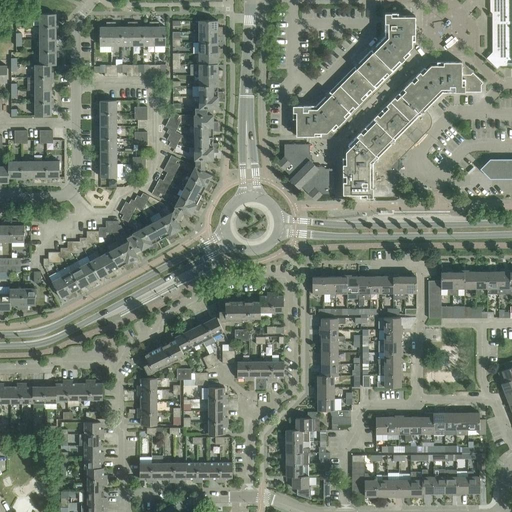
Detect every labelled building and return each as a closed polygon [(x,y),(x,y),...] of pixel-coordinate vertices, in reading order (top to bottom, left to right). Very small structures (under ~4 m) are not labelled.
[(511,0),(490,0),(490,11),(492,13),(493,52),(487,58),(497,68),(500,66),(511,65),(511,0)] [(412,46),(412,41),(415,41),(415,15),(398,16),(398,12),(385,12),(385,35),(377,43),(318,103),(316,105),(293,105),(293,119),(296,119),(296,136),(321,136),(321,132),(327,132),(328,131),(330,134),(397,66),(410,53),(408,50),(412,46)] [(40,27),(58,26),(58,22),(56,22),(56,14),(40,14),(40,27)] [(199,32),(223,32),(223,27),(218,27),(218,20),(199,20),(199,32)] [(166,45),(166,36),(166,26),(159,27),(159,21),(154,22),(154,45),(166,45)] [(100,45),(111,45),(111,22),(106,22),(106,27),(100,27),(100,45)] [(122,45),(122,27),(116,27),(116,22),(111,22),(111,45),(122,45)] [(122,45),(133,45),(133,22),(128,22),(128,27),(122,27),(122,45)] [(144,45),(144,27),(138,27),(138,22),(133,22),(133,45),(144,45)] [(144,45),(154,45),(154,22),(150,22),(150,27),(144,27),(144,45)] [(40,39),(56,39),(56,32),(58,32),(58,26),(40,27),(40,39)] [(199,43),(218,42),(218,36),(223,36),(223,32),(199,32),(199,43)] [(40,52),(58,52),(58,47),(56,47),(56,39),(40,39),(40,52)] [(199,53),(223,53),(223,48),(218,48),(218,42),(199,43),(199,53)] [(51,64),(51,65),(56,65),(56,57),(58,57),(58,52),(40,52),(40,64),(40,65),(51,64)] [(199,64),(218,64),(218,58),(223,58),(223,53),(199,53),(199,64)] [(462,62),(461,62),(454,62),(450,62),(449,62),(438,62),(437,62),(430,62),(425,67),(348,144),(350,147),(346,151),(346,157),(343,157),(343,194),(360,194),(360,197),(399,197),(399,160),(429,130),(430,129),(431,127),(431,125),(432,123),(432,121),(432,119),(431,116),(430,115),(429,113),(425,109),(443,92),(481,92),(483,83),(463,62),(462,62)] [(51,72),(51,65),(51,64),(40,65),(40,64),(35,64),(35,77),(53,77),(53,72),(51,72)] [(127,76),(133,76),(133,64),(122,65),(122,72),(127,72),(127,76)] [(139,72),(144,72),(144,64),(133,64),(133,76),(139,76),(139,72)] [(148,76),(155,76),(155,64),(144,64),(144,72),(148,72),(148,76)] [(161,72),(163,72),(166,72),(166,64),(155,64),(155,76),(161,76),(161,72)] [(199,64),(191,64),(191,75),(200,75),(223,75),(223,70),(218,70),(218,64),(199,64)] [(100,66),(94,66),(94,72),(100,72),(105,72),(105,76),(111,76),(111,65),(100,65),(100,66)] [(118,72),(122,72),(122,65),(111,65),(111,76),(118,76),(118,72)] [(200,86),(218,86),(218,80),(223,80),(223,75),(200,75),(200,86)] [(35,90),(51,90),(51,82),(53,82),(53,77),(35,77),(35,90)] [(200,97),(223,96),(223,92),(218,92),(218,86),(200,86),(200,97)] [(35,103),(53,102),(53,97),(51,97),(51,90),(35,90),(35,103)] [(212,107),(213,108),(218,108),(218,101),(223,101),(223,96),(200,97),(200,107),(212,107)] [(99,113),(117,113),(116,100),(100,100),(100,108),(98,108),(99,113)] [(35,103),(35,115),(35,116),(51,115),(51,107),(53,107),(53,102),(35,103)] [(213,111),(213,108),(212,107),(200,107),(195,107),(195,115),(195,126),(218,126),(218,121),(213,121),(213,114),(213,115),(213,111)] [(168,121),(178,126),(181,121),(178,119),(180,115),(173,111),(171,115),(168,121)] [(100,126),(117,126),(117,113),(99,113),(99,118),(100,118),(100,126)] [(176,132),(178,126),(168,121),(165,127),(169,128),(176,132)] [(99,139),(117,138),(117,126),(100,126),(101,134),(99,134),(99,139)] [(195,137),(213,137),(213,131),(218,131),(218,126),(195,126),(195,137)] [(169,128),(167,133),(170,134),(167,139),(171,141),(177,145),(182,135),(176,132),(169,128)] [(195,148),(218,148),(218,143),(213,143),(213,137),(195,137),(195,148)] [(101,151),(117,151),(117,138),(99,139),(99,144),(101,144),(101,151)] [(284,157),(278,163),(284,169),(287,167),(312,192),(309,194),(316,200),(322,194),(335,194),(335,168),(319,168),(310,160),(310,144),(284,144),(284,157)] [(205,171),(205,159),(214,159),(214,152),(218,152),(218,148),(195,148),(195,159),(196,159),(196,167),(205,171)] [(99,164),(117,164),(117,151),(101,151),(101,159),(99,159),(99,164)] [(176,163),(178,158),(171,155),(167,165),(177,170),(180,164),(176,163)] [(511,160),(490,161),(481,170),(490,180),(511,180),(511,160)] [(16,179),(21,179),(21,161),(9,161),(9,166),(9,177),(16,177),(16,179)] [(27,177),(34,177),(34,161),(21,161),(21,179),(27,179),(27,177)] [(42,179),(47,179),(47,161),(34,161),(34,177),(42,177),(42,179)] [(47,161),(47,179),(52,179),(52,177),(60,177),(60,161),(47,161)] [(117,164),(99,164),(99,169),(101,169),(101,177),(117,177),(117,164)] [(9,182),(9,177),(9,166),(0,165),(0,184),(1,184),(1,182),(9,182)] [(174,175),(177,170),(167,165),(164,170),(167,172),(165,176),(172,180),(174,175)] [(205,171),(196,167),(195,166),(190,177),(211,187),(213,183),(209,181),(212,175),(205,171)] [(170,184),(172,180),(165,176),(163,180),(159,178),(157,184),(167,189),(170,184)] [(209,192),(211,187),(190,177),(185,186),(202,195),(204,189),(209,192)] [(164,195),(167,189),(157,184),(152,194),(158,197),(161,193),(164,195)] [(199,200),(202,195),(185,186),(180,196),(201,207),(203,202),(199,200)] [(141,197),(138,195),(135,201),(132,199),(129,203),(136,207),(143,211),(145,206),(147,200),(141,197)] [(199,211),(201,207),(180,196),(175,206),(176,206),(174,209),(181,215),(184,210),(191,215),(195,209),(199,211)] [(129,203),(126,201),(120,212),(124,214),(131,218),(136,207),(129,203)] [(181,215),(174,209),(173,212),(162,217),(173,238),(177,236),(175,231),(181,228),(178,222),(181,215)] [(169,240),(173,238),(162,217),(153,222),(161,239),(167,236),(169,240)] [(0,241),(12,241),(11,221),(6,221),(6,225),(0,225),(0,241)] [(12,241),(15,241),(25,241),(25,230),(25,226),(24,225),(17,225),(17,221),(11,221),(12,241)] [(112,232),(112,221),(106,221),(106,227),(99,227),(99,231),(99,233),(106,233),(106,232),(112,232)] [(118,225),(118,221),(112,221),(112,232),(118,232),(118,233),(125,233),(121,225),(118,225)] [(156,242),(161,239),(153,222),(143,228),(154,248),(158,246),(156,242)] [(150,251),(154,248),(143,228),(133,233),(133,234),(127,237),(129,241),(130,241),(136,252),(141,249),(142,249),(148,246),(150,251)] [(87,242),(93,242),(93,231),(87,231),(87,237),(80,237),(80,241),(80,243),(87,243),(87,242)] [(93,231),(93,242),(99,242),(99,238),(106,238),(106,233),(99,233),(99,231),(93,231)] [(68,253),(74,253),(74,241),(67,241),(67,248),(61,248),(61,252),(61,253),(68,253)] [(138,257),(136,252),(130,241),(129,241),(119,246),(130,267),(135,264),(132,260),(138,257)] [(126,269),(130,267),(119,246),(110,251),(119,267),(124,265),(126,269)] [(113,270),(119,267),(110,251),(100,256),(111,277),(116,275),(113,270)] [(49,262),(55,263),(55,252),(48,252),(48,258),(44,258),(44,266),(49,265),(49,262)] [(68,258),(68,253),(61,253),(61,252),(55,252),(55,263),(61,263),(61,258),(68,258)] [(107,279),(111,277),(100,256),(91,261),(99,277),(105,275),(107,279)] [(94,280),(99,277),(91,261),(81,266),(92,287),(97,285),(94,280)] [(88,289),(92,287),(81,266),(72,271),(80,288),(86,285),(88,289)] [(75,290),(80,288),(72,271),(62,276),(73,297),(77,295),(75,290)] [(448,295),(453,295),(453,272),(441,272),(441,280),(441,287),(441,288),(448,288),(448,295)] [(458,288),(464,288),(464,272),(453,272),(453,295),(458,295),(458,288)] [(464,288),(476,288),(476,272),(464,272),(464,288)] [(481,288),(487,288),(487,272),(476,272),(476,288),(476,294),(481,294),(481,288)] [(499,294),(499,288),(499,272),(487,272),(487,288),(487,294),(499,294)] [(510,272),(499,272),(499,288),(499,294),(510,294),(510,272)] [(69,299),(73,297),(62,276),(52,282),(61,298),(67,295),(69,299)] [(359,299),(359,276),(347,277),(347,293),(347,299),(359,299)] [(370,299),(370,293),(370,276),(359,276),(359,299),(370,299)] [(370,293),(382,293),(382,276),(370,276),(370,293)] [(382,293),(393,293),(393,276),(382,276),(382,293)] [(405,299),(405,293),(405,276),(393,276),(393,293),(393,299),(405,299)] [(405,293),(417,292),(416,276),(405,276),(405,293)] [(312,285),(309,285),(309,293),(312,293),(324,293),(324,277),(312,277),(312,285)] [(336,299),(336,293),(336,277),(324,277),(324,293),(330,293),(330,299),(336,299)] [(336,293),(347,293),(347,277),(336,277),(336,293)] [(17,308),(23,308),(23,288),(10,289),(10,294),(11,294),(11,305),(17,305),(17,308)] [(23,288),(23,308),(28,308),(28,305),(36,304),(36,288),(23,288)] [(260,312),(272,312),(272,293),(267,293),(267,296),(260,296),(260,301),(260,312)] [(284,312),(284,296),(277,296),(277,293),(272,293),(272,312),(284,312)] [(10,305),(11,305),(11,294),(10,294),(0,294),(0,313),(3,314),(3,310),(11,310),(10,305)] [(261,317),(260,312),(260,301),(225,301),(225,305),(219,305),(219,317),(221,321),(226,320),(226,317),(261,317)] [(453,318),(453,306),(441,306),(441,312),(441,318),(453,318)] [(453,306),(453,318),(464,318),(464,316),(464,314),(464,312),(464,306),(453,306)] [(205,319),(213,336),(224,331),(217,316),(210,320),(209,317),(205,319)] [(384,329),(401,329),(401,317),(384,317),(384,329)] [(337,330),(337,323),(345,323),(345,318),(337,318),(321,318),(321,330),(337,330)] [(203,341),(213,336),(205,319),(200,321),(202,324),(196,327),(203,341)] [(193,346),(203,341),(196,327),(190,330),(189,327),(184,329),(193,346)] [(182,351),(183,351),(193,346),(184,329),(180,331),(181,334),(175,337),(176,339),(182,351)] [(235,341),(242,340),(249,340),(249,329),(235,329),(235,341)] [(385,341),(401,341),(401,329),(384,329),(385,340),(385,341)] [(345,336),(337,336),(337,330),(321,330),(322,341),(337,341),(345,341),(345,336)] [(183,351),(182,351),(176,339),(145,354),(147,358),(141,360),(148,373),(150,373),(154,371),(153,369),(184,353),(183,351)] [(401,341),(385,341),(385,340),(378,341),(379,352),(385,352),(401,352),(401,341)] [(322,353),(337,353),(337,341),(322,341),(322,353)] [(214,366),(215,366),(220,363),(214,352),(208,355),(214,366)] [(378,364),(401,363),(401,352),(385,352),(385,358),(378,358),(378,364)] [(322,364),(337,364),(337,353),(322,353),(322,364)] [(208,369),(214,366),(208,355),(203,357),(208,369)] [(502,371),(498,372),(502,383),(511,379),(511,360),(503,364),(505,369),(502,371)] [(245,381),(249,381),(249,361),(237,361),(238,378),(245,377),(245,381)] [(254,377),(261,377),(261,361),(249,361),(249,381),(254,381),(254,377)] [(268,381),(272,381),(272,361),(261,361),(261,377),(268,377),(268,381)] [(277,377),(284,377),(284,361),(272,361),(272,381),(277,381),(277,377)] [(379,375),(401,375),(401,363),(378,364),(379,375)] [(337,375),(337,369),(342,369),(342,364),(337,364),(322,364),(322,375),(334,375),(337,375)] [(177,379),(191,379),(191,368),(177,368),(177,379)] [(318,387),(334,387),(334,375),(322,375),(318,375),(318,387)] [(385,381),(378,381),(378,386),(378,387),(401,387),(401,386),(401,375),(385,375),(385,381)] [(138,390),(157,390),(157,378),(141,378),(141,385),(138,385),(138,390)] [(511,391),(511,379),(502,383),(501,383),(506,394),(511,391)] [(56,399),(57,399),(68,399),(68,380),(63,380),(63,383),(56,383),(56,386),(56,399)] [(79,399),(79,383),(73,383),(73,380),(68,380),(68,399),(79,399)] [(79,399),(91,399),(91,380),(86,380),(86,383),(79,383),(79,399)] [(91,399),(93,399),(103,399),(103,383),(95,383),(95,380),(91,380),(91,399)] [(0,402),(11,403),(11,387),(4,387),(4,383),(0,383),(0,402)] [(11,403),(22,403),(22,383),(17,383),(17,386),(11,387),(11,403)] [(34,403),(34,386),(27,386),(27,383),(22,383),(22,403),(34,403)] [(34,403),(45,402),(45,383),(40,383),(40,386),(34,386),(34,403)] [(56,386),(50,386),(50,383),(45,383),(45,402),(57,402),(57,399),(56,399),(56,386)] [(209,399),(228,399),(228,394),(225,394),(225,387),(209,387),(209,399)] [(318,398),(334,398),(334,387),(318,387),(318,398)] [(141,401),(157,401),(157,390),(138,390),(138,395),(141,395),(141,401)] [(334,410),(334,398),(318,398),(318,410),(321,410),(334,410)] [(209,411),(225,411),(225,404),(228,404),(228,399),(209,399),(209,411)] [(138,413),(157,413),(157,401),(141,401),(141,408),(138,408),(138,413)] [(209,422),(228,422),(228,417),(225,417),(225,411),(209,411),(209,422)] [(312,418),(318,418),(318,412),(308,412),(308,415),(306,415),(305,416),(305,418),(296,418),(296,430),(303,430),(312,430),(312,418)] [(157,413),(138,413),(138,418),(141,418),(141,425),(157,425),(157,413)] [(433,413),(426,413),(426,417),(422,417),(422,433),(433,433),(433,413)] [(445,429),(445,413),(433,413),(433,433),(434,433),(434,435),(445,435),(445,429)] [(445,429),(456,429),(456,413),(445,413),(445,429)] [(468,435),(468,429),(468,413),(456,413),(456,429),(463,429),(463,435),(468,435)] [(486,419),(480,419),(480,413),(468,413),(468,429),(479,429),(479,434),(486,434),(486,419)] [(376,433),(388,433),(388,417),(376,417),(376,433)] [(388,433),(399,433),(399,417),(388,417),(388,433)] [(410,433),(411,433),(411,417),(399,417),(399,433),(405,433),(405,441),(411,441),(410,433)] [(411,433),(422,433),(422,417),(411,417),(411,433)] [(85,434),(104,434),(104,429),(101,429),(101,422),(84,422),(85,434)] [(228,422),(209,422),(209,434),(225,434),(225,427),(228,427),(228,422)] [(303,430),(296,430),(286,430),(286,441),(303,441),(303,430)] [(85,445),(101,445),(101,439),(104,439),(104,434),(85,434),(85,445)] [(309,447),(303,447),(303,441),(286,441),(286,453),(303,453),(303,452),(308,453),(310,453),(309,447)] [(85,457),(104,457),(104,452),(101,452),(101,445),(85,445),(85,457)] [(308,464),(308,453),(303,452),(303,453),(286,453),(286,464),(308,464)] [(330,464),(330,458),(330,453),(326,453),(319,453),(319,458),(325,458),(325,464),(330,464)] [(478,468),(480,468),(486,468),(486,453),(468,453),(468,459),(477,459),(478,468)] [(101,461),(104,461),(104,457),(85,457),(85,469),(88,469),(88,468),(101,468),(101,461)] [(216,482),(221,482),(220,462),(209,463),(209,479),(216,479),(216,482)] [(220,462),(221,482),(225,482),(225,478),(232,478),(232,462),(220,462)] [(147,482),(152,482),(152,463),(140,463),(140,479),(147,479),(147,482)] [(157,479),(163,479),(163,463),(152,463),(152,482),(157,482),(157,479)] [(170,482),(175,482),(175,463),(163,463),(163,479),(170,479),(170,482)] [(179,479),(186,479),(186,463),(175,463),(175,482),(179,482),(179,479)] [(193,482),(198,482),(198,463),(186,463),(186,479),(193,479),(193,482)] [(203,479),(209,479),(209,463),(198,463),(198,482),(203,482),(203,479)] [(309,476),(309,475),(308,464),(286,464),(286,476),(309,476)] [(104,475),(104,468),(101,468),(88,468),(88,469),(88,480),(107,480),(107,475),(104,475)] [(434,476),(428,476),(428,469),(422,469),(422,477),(422,479),(422,493),(423,493),(434,493),(434,476)] [(445,476),(445,469),(440,469),(440,476),(434,476),(434,493),(445,493),(445,476)] [(422,479),(416,479),(416,471),(411,471),(411,474),(410,474),(411,496),(423,496),(423,493),(422,493),(422,479)] [(468,476),(468,471),(457,471),(457,476),(456,476),(456,493),(468,493),(468,476)] [(480,476),(473,476),(473,471),(468,471),(468,476),(468,493),(480,493),(480,476)] [(376,480),(370,480),(370,473),(365,473),(365,474),(365,480),(365,486),(365,492),(365,496),(376,496),(376,480)] [(399,496),(411,496),(410,474),(399,474),(399,480),(399,496)] [(388,496),(388,480),(388,475),(382,475),(382,480),(376,480),(376,496),(388,496)] [(309,476),(286,476),(287,476),(287,481),(293,481),(293,488),(297,488),(297,494),(311,499),(311,487),(309,487),(309,478),(309,476)] [(445,493),(456,493),(456,476),(445,476),(445,493)] [(88,491),(104,491),(104,484),(107,484),(107,480),(88,480),(88,491)] [(388,496),(399,496),(399,480),(388,480),(388,496)] [(88,503),(107,503),(107,498),(104,498),(104,491),(88,491),(88,503)] [(87,511),(103,511),(104,507),(107,507),(107,503),(88,503),(87,511)]
